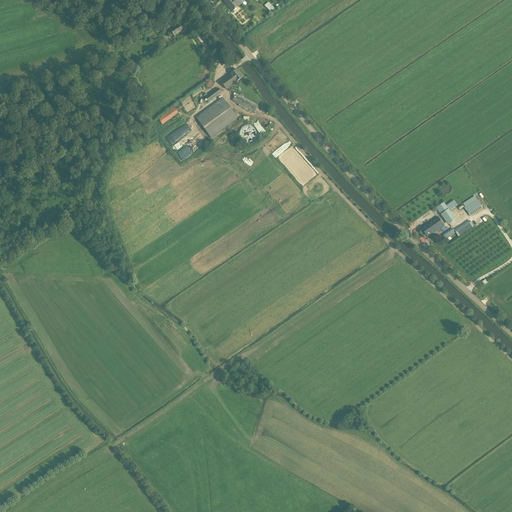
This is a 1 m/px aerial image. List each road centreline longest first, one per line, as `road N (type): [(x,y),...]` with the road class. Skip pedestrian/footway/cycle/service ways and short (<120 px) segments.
road 1 (track): [(222,73),(215,80),(228,101),(274,119),(390,245),(511,359)]
road 2 (tertiary): [(511,334),(378,206),(249,55)]
road 3 (track): [(393,248),(119,442),(100,439)]
road 4 (track): [(279,125),(252,152),(231,156),(214,149),(189,115)]
